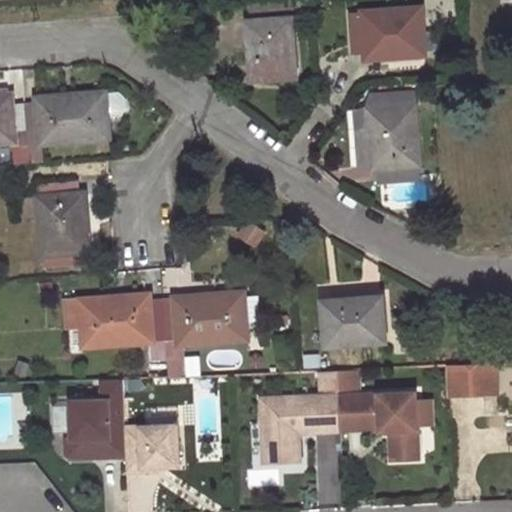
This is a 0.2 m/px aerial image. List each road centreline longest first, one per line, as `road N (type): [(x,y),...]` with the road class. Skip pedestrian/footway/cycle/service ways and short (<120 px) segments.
road 1 (residential): [(197,100),(323,210),(489,286),(511,284)]
road 2 (residential): [(0,42),(105,33),(197,100)]
road 3 (residential): [(149,233),(152,180),(197,100)]
